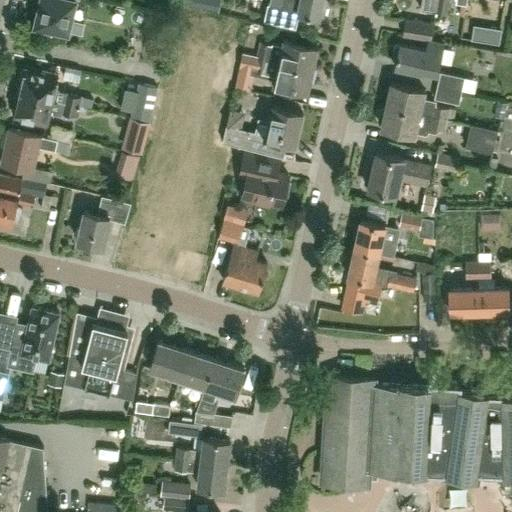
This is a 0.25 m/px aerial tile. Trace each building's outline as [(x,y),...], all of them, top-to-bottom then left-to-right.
[(41,0),(37,23),(35,30),(51,34),(52,27),(82,33),(85,22),(71,19),(75,0),(41,0)] [(325,17),(328,2),(322,1),(322,0),(284,0),(283,8),(298,11),(298,12),(320,17),(320,16),(325,17)] [(420,0),(420,9),(436,11),(437,0),(420,0)] [(448,0),(437,0),(436,11),(447,13),(448,0)] [(189,5),(185,22),(239,37),(244,19),(189,5)] [(431,37),(434,23),(416,19),(405,16),(404,20),(401,33),(413,36),(414,34),(428,37),(431,37)] [(148,56),(149,56),(162,60),(166,39),(152,36),(148,56)] [(445,41),(431,37),(428,37),(425,47),(400,42),(399,44),(397,44),(395,45),(394,52),(395,54),(397,55),(395,65),(422,71),(423,70),(438,73),(445,41)] [(261,41),(258,55),(270,58),(280,60),(313,67),(318,46),(285,38),(283,44),(274,42),(273,44),(261,41)] [(275,83),(308,90),(313,67),(280,60),(258,55),(244,52),(236,86),(251,89),(255,70),(276,74),(275,83)] [(23,80),(20,92),(57,100),(60,89),(55,88),(59,72),(43,69),(43,72),(25,68),(25,70),(23,70),(20,80),(23,80)] [(440,70),(436,85),(461,91),(461,90),(465,75),(440,70)] [(391,81),(386,104),(448,118),(447,118),(449,107),(430,103),(431,98),(423,97),(425,89),(391,81)] [(138,82),(131,114),(150,119),(158,86),(138,82)] [(459,103),(461,91),(436,85),(434,97),(459,103)] [(47,125),(50,110),(61,113),(62,112),(64,102),(57,100),(20,92),(18,102),(15,102),(13,111),(16,111),(15,115),(31,119),(31,121),(47,125)] [(77,115),(80,105),(64,102),(62,112),(77,115)] [(439,128),(445,130),(448,118),(386,104),(385,108),(383,108),(381,109),(379,119),(380,121),(382,122),(381,126),(415,134),(415,131),(426,133),(428,132),(429,129),(435,131),(439,128)] [(269,120),(257,117),(254,130),(236,126),(235,126),(235,122),(228,121),(227,124),(224,138),(243,142),(242,147),(273,153),(282,155),(285,140),(296,143),(303,112),(273,105),(269,120)] [(470,122),(465,145),(492,151),(497,129),(470,122)] [(56,150),(58,139),(58,138),(71,141),(71,139),(51,134),(50,137),(9,128),(1,163),(33,170),(31,176),(23,175),(50,181),(52,172),(34,167),(39,146),(56,150)] [(401,172),(428,178),(431,164),(404,157),(404,156),(377,150),(376,154),(372,153),(365,183),(369,184),(368,187),(396,193),(401,172)] [(289,173),(264,168),(267,156),(245,151),(239,174),(246,176),(242,194),(245,195),(245,198),(258,201),(258,198),(282,203),(284,197),(286,197),(288,196),(291,183),(289,180),(287,180),(289,173)] [(455,169),(458,156),(438,151),(435,164),(455,169)] [(34,205),(36,195),(42,197),(46,180),(50,181),(23,175),(23,178),(0,173),(0,221),(13,224),(18,202),(34,205)] [(424,191),(421,208),(433,210),(436,194),(424,191)] [(123,231),(125,232),(131,203),(103,194),(99,213),(85,210),(78,240),(104,246),(111,217),(125,222),(123,231)] [(238,223),(242,209),(228,204),(225,218),(238,223)] [(401,210),(398,225),(410,227),(429,231),(431,217),(401,210)] [(243,225),(238,223),(225,218),(219,234),(239,240),(243,225)] [(393,254),(399,227),(385,224),(360,219),(354,247),(379,253),(380,251),(393,254)] [(259,290),(268,262),(256,259),(259,250),(234,243),(223,279),(259,290)] [(396,270),(377,266),(379,253),(354,247),(348,276),(350,276),(374,280),(381,282),(381,283),(414,290),(416,277),(395,273),(396,270)] [(490,277),(490,259),(465,259),(466,278),(490,277)] [(422,270),(423,299),(436,299),(435,271),(422,270)] [(377,300),(381,283),(381,282),(374,280),(350,276),(344,306),(362,310),(365,298),(377,300)] [(509,285),(479,286),(480,310),(510,309),(509,285)] [(480,310),(479,286),(449,287),(450,311),(480,310)] [(24,341),(12,338),(10,348),(6,364),(10,365),(33,371),(37,356),(48,359),(59,312),(32,306),(24,341)] [(0,345),(10,348),(12,338),(13,336),(0,333),(0,328),(4,312),(0,310),(0,345)] [(128,331),(76,317),(69,355),(65,383),(134,400),(138,373),(118,367),(128,331)] [(179,377),(187,350),(159,341),(150,368),(179,377)] [(207,386),(215,358),(187,350),(179,377),(207,386)] [(244,367),(215,358),(207,386),(203,397),(215,401),(218,389),(235,395),(244,367)] [(0,397),(3,398),(10,365),(6,364),(5,370),(0,368),(0,397)] [(511,393),(504,394),(504,390),(486,389),(486,391),(469,389),(461,388),(462,381),(429,379),(429,385),(375,382),(375,378),(329,375),(324,479),(368,482),(369,469),(398,470),(398,466),(477,474),(478,468),(502,470),(502,472),(511,471),(511,393)] [(135,410),(169,414),(170,404),(136,399),(135,410)] [(196,409),(194,421),(231,425),(232,414),(196,409)] [(168,431),(200,435),(201,423),(170,419),(168,431)] [(43,438),(45,426),(13,421),(11,433),(43,438)] [(0,434),(0,511),(45,511),(43,444),(0,434)] [(204,435),(203,449),(177,445),(175,457),(227,463),(230,438),(204,435)] [(316,444),(296,447),(305,505),(325,502),(316,444)] [(224,488),(227,463),(175,457),(173,468),(187,470),(187,469),(200,471),(198,485),(224,488)] [(63,475),(84,478),(85,466),(64,464),(63,475)] [(160,492),(160,493),(189,496),(191,482),(162,478),(160,492)] [(452,481),(456,507),(468,505),(463,479),(452,481)] [(187,510),(189,496),(160,493),(160,494),(164,494),(162,507),(187,510)]
